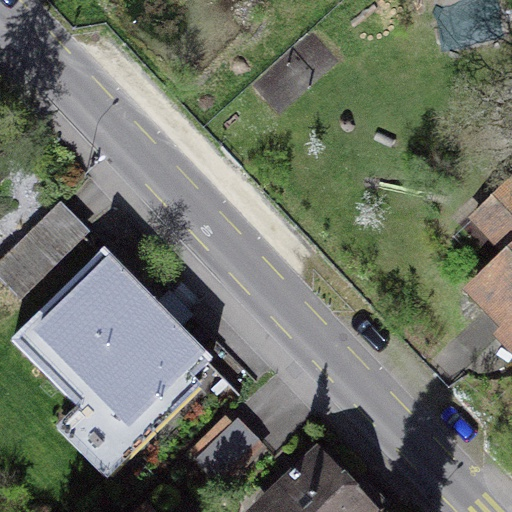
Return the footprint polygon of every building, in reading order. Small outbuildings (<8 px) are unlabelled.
[(511,180),(475,215),(510,252),(474,286),(508,323),(503,331),(511,341),(511,180)] [(103,250),(12,340),(120,450),(211,360),(103,250)] [(238,418),(195,460),(217,482),(259,440),(238,418)] [(262,511),(372,511),(319,455),(261,510),(262,511)] [(372,511),(374,511),(385,503),(364,481),(353,491),(372,511)]
